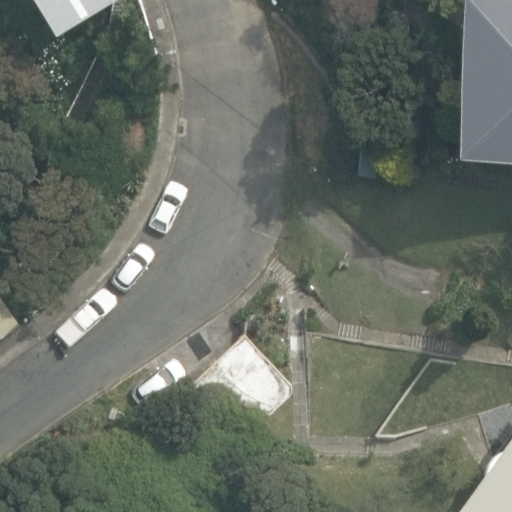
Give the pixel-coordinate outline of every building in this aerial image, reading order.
[(29,0),(46,29),(94,0),(29,0)] [(460,0),(451,161),(511,164),(511,2),(470,0),(460,0)] [(0,324),(11,316),(0,301),(0,324)] [(183,390),(233,444),(293,389),(244,335),(183,390)] [(511,511),(511,435),(457,511),(511,511)]
